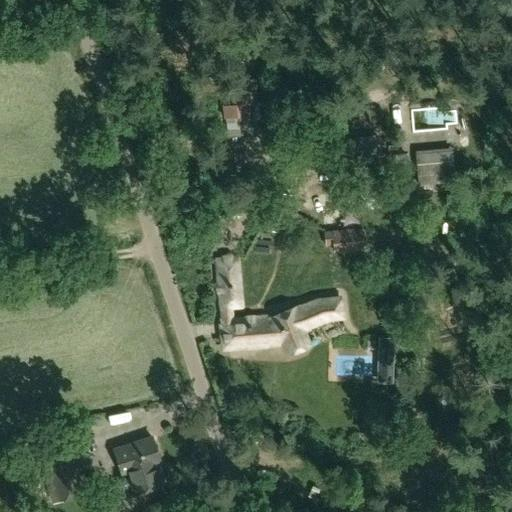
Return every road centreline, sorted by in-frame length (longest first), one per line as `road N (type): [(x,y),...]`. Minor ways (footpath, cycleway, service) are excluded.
road 1 (unclassified): [(74,0),(237,511)]
road 2 (unknown): [(147,229),(0,273)]
